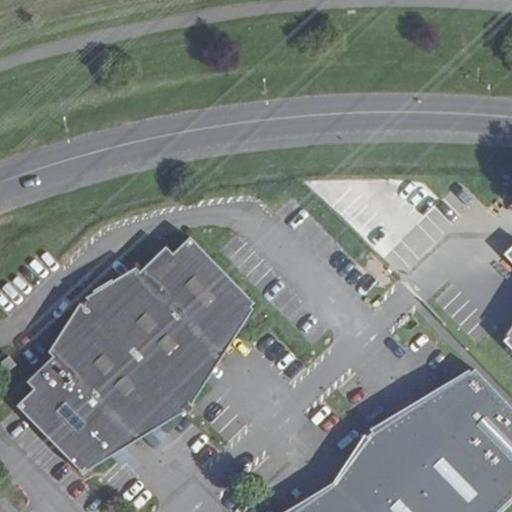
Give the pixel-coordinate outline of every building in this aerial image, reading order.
[(173,254),(166,247),(140,274),(120,294),(110,284),(85,299),(88,303),(84,307),(78,303),(63,328),(74,338),(53,358),(26,384),(33,391),(17,407),(81,473),(84,471),(88,473),(110,459),(103,451),(124,431),(131,437),(151,417),(161,428),(185,417),(185,413),(190,407),(194,408),(207,383),(197,373),(217,352),(211,346),(232,325),(239,333),(254,310),(251,306),(255,304),(191,238),(173,254)] [(140,274),(135,268),(110,284),(120,294),(140,274)] [(197,373),(207,383),(239,333),(232,325),(211,346),(217,352),(197,373)] [(53,358),(74,338),(63,328),(48,353),(53,358)] [(511,332),(503,346),(511,355),(511,332)] [(30,373),(37,367),(25,354),(18,360),(30,373)] [(511,406),(476,369),(473,372),(470,370),(444,386),(452,394),(433,412),(426,406),(406,426),(395,415),(370,430),(372,434),(368,438),(365,436),(349,460),(359,470),(318,510),(309,500),(287,511),(502,511),(511,503),(511,406)] [(433,412),(452,394),(444,386),(395,415),(406,426),(426,406),(433,412)] [(151,417),(131,437),(124,431),(103,451),(110,459),(161,428),(151,417)] [(318,510),(359,470),(349,460),(334,484),(309,500),(318,510)]
